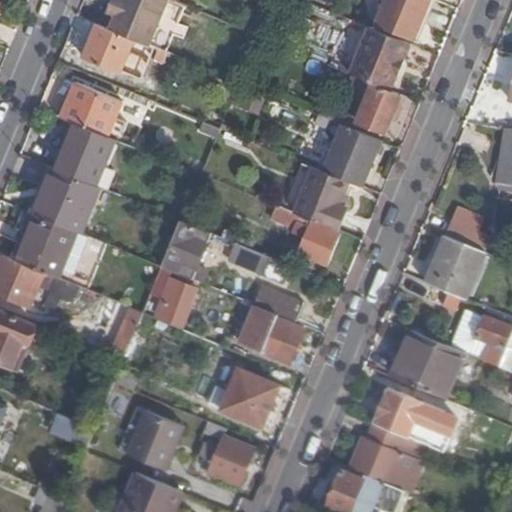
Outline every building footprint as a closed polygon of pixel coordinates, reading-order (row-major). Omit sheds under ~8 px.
[(170,0),(126,0),(114,31),(134,39),(170,54),(189,7),(180,4),(175,2),(170,0)] [(413,41),(430,0),(387,0),(377,26),(413,41)] [(114,31),(100,25),(86,58),(120,72),(134,39),(114,31)] [(393,92),(412,45),(371,28),(352,75),(376,85),(393,92)] [(334,79),(372,95),(376,85),(352,75),(339,70),(334,79)] [(77,85),(64,118),(78,124),(109,136),(122,104),(77,85)] [(387,133),(403,96),(393,92),(376,85),(372,95),(360,121),(387,133)] [(109,136),(78,124),(59,171),(97,186),(117,140),(109,136)] [(356,185),(364,188),(382,141),(344,125),(325,172),(350,183),(356,185)] [(511,130),(502,185),(511,186),(511,130)] [(325,172),(304,163),(285,209),(313,221),(336,231),(350,197),(345,194),(350,183),(325,172)] [(59,171),(54,169),(35,215),(79,232),(82,234),(101,188),(97,186),(59,171)] [(345,194),(350,197),(356,185),(350,183),(345,194)] [(312,225),(313,221),(285,209),(279,207),(273,221),(295,230),(298,225),(310,230),(301,253),(327,264),(339,236),(312,225)] [(447,237),(478,250),(490,222),(457,208),(445,236),(447,237)] [(35,215),(33,214),(26,232),(31,233),(19,263),(45,273),(57,279),(60,279),(79,232),(35,215)] [(183,221),(164,268),(192,280),(197,268),(211,233),(183,221)] [(31,233),(26,232),(13,260),(19,263),(31,233)] [(71,284),(91,238),(82,234),(79,232),(60,279),(71,284)] [(467,299),(486,253),(478,250),(447,237),(428,284),(467,299)] [(264,272),(269,256),(236,243),(229,259),(264,272)] [(5,257),(0,268),(0,293),(30,306),(45,273),(19,263),(13,260),(5,257)] [(197,268),(192,280),(200,284),(205,271),(197,268)] [(83,289),(71,284),(60,279),(57,279),(51,292),(65,298),(67,292),(79,297),(83,289)] [(183,325),(195,291),(169,281),(156,316),(183,325)] [(279,316),(296,323),(304,304),(262,286),(253,306),(258,308),(279,316)] [(125,361),(145,314),(122,305),(103,351),(125,361)] [(278,320),(279,316),(258,308),(242,345),(291,365),(304,332),(278,320)] [(37,324),(0,309),(0,362),(14,369),(26,341),(30,343),(37,324)] [(486,320),(468,312),(452,348),(467,355),(483,361),(492,342),(479,336),(486,320)] [(483,361),(499,368),(511,335),(511,331),(486,320),(479,336),(492,342),(483,361)] [(412,332),(393,378),(447,401),(467,355),(452,348),(412,332)] [(96,393),(109,399),(116,383),(121,371),(123,367),(109,362),(96,393)] [(139,379),(121,371),(116,383),(134,391),(139,379)] [(263,427),(280,388),(239,371),(222,410),(263,427)] [(391,390),(375,425),(408,438),(410,439),(425,404),(391,390)] [(121,451),(130,454),(148,411),(138,408),(121,451)] [(148,411),(130,454),(166,470),(184,427),(148,411)] [(60,415),(54,432),(86,443),(92,426),(60,415)] [(210,421),(205,433),(223,441),(225,438),(229,429),(210,421)] [(364,439),(353,468),(389,483),(393,485),(405,455),(402,454),(408,438),(375,425),(368,440),(364,439)] [(225,438),(223,441),(210,471),(240,484),(254,450),(225,438)] [(353,468),(349,466),(331,507),(343,511),(366,511),(372,499),(382,503),(389,483),(353,468)] [(174,511),(183,492),(138,474),(122,511),(174,511)] [(389,483),(382,503),(389,506),(397,487),(393,485),(389,483)] [(62,511),(68,499),(50,492),(41,511),(62,511)]
